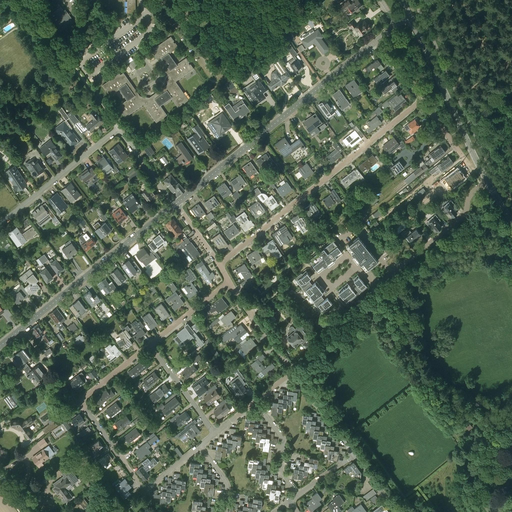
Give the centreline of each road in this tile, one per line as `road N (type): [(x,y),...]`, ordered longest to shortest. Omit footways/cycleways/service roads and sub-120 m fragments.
road 1 (track): [(290,367),(499,201)]
road 2 (residential): [(175,204),(378,39)]
road 3 (residential): [(219,264),(421,100)]
road 4 (residential): [(175,204),(117,131),(0,223)]
road 5 (residential): [(0,346),(175,204)]
road 6 (residential): [(146,488),(82,400),(151,345)]
road 7 (secondary): [(487,181),(410,17)]
road 8 (residential): [(487,181),(463,215),(376,285),(356,268)]
